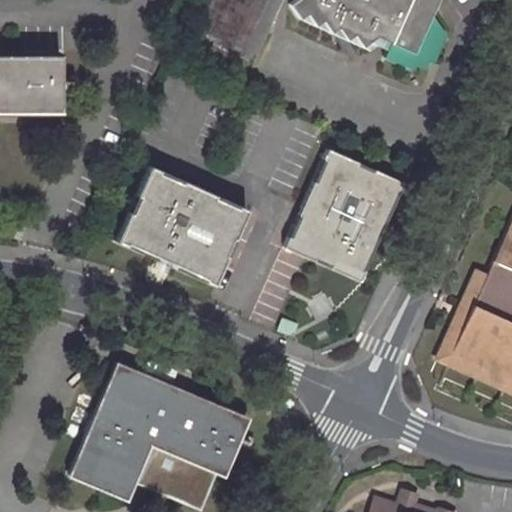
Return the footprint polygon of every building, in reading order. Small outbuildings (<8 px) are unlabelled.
[(392,38),(385,51),(416,67),(423,53),(436,59),(443,45),(429,22),(439,0),(293,0),(299,11),(308,6),(314,20),(324,14),(331,29),(342,21),(349,33),(358,29),(366,42),(380,32),(392,38)] [(0,54),(0,110),(59,108),(57,53),(0,54)] [(325,146),(280,243),(356,277),(401,180),(325,146)] [(210,281),(245,209),(146,164),(113,236),(210,281)] [(511,226),(491,275),(475,269),(467,285),(484,292),(460,348),(511,370),(511,226)] [(484,292),(467,285),(435,358),(511,393),(511,370),(460,348),(484,292)] [(120,367),(73,480),(127,504),(137,482),(197,510),(213,469),(226,476),(250,420),(120,367)] [(402,493),(398,503),(414,508),(417,498),(402,493)] [(397,506),(374,499),(369,511),(426,511),(414,508),(398,503),(397,506)]
